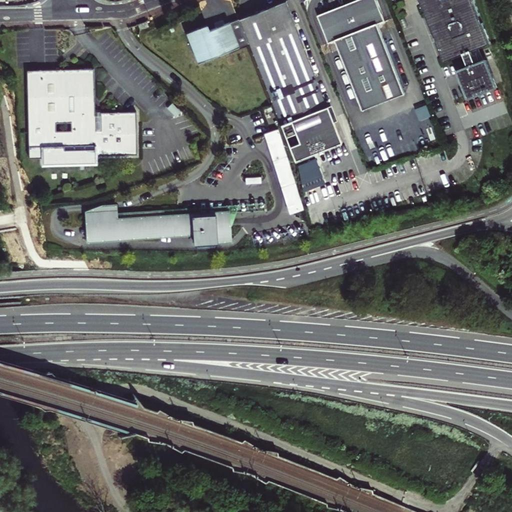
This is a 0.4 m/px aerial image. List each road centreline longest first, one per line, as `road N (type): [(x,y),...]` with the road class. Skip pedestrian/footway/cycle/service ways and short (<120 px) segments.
road 1 (trunk): [(511,354),(251,328),(0,324)]
road 2 (trunk): [(30,352),(265,355),(511,380)]
road 3 (trunk): [(471,227),(251,279),(0,286)]
road 4 (track): [(393,495),(147,390),(115,388),(93,425)]
road 5 (trunk): [(30,352),(294,380)]
road 6 (trunk): [(294,380),(453,414),(511,444)]
road 7 (trunk): [(294,380),(511,406)]
road 8 (residential): [(159,0),(117,13),(0,17)]
